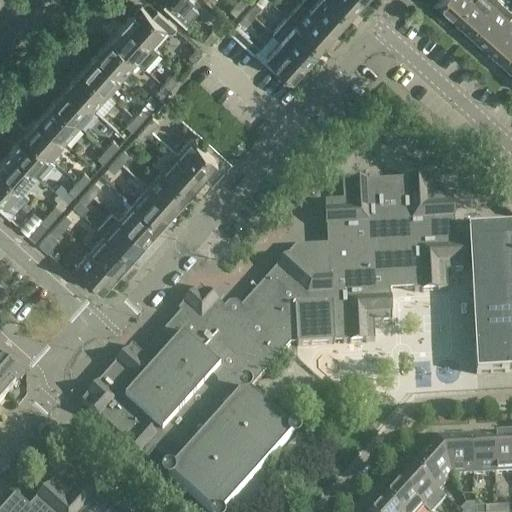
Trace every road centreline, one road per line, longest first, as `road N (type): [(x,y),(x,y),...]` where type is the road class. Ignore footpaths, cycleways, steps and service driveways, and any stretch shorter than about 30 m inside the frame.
road 1 (residential): [(290,127),(379,31),(511,150)]
road 2 (residential): [(102,318),(123,316),(290,127)]
road 3 (residential): [(511,400),(414,406),(320,511)]
road 4 (residential): [(91,319),(0,234)]
